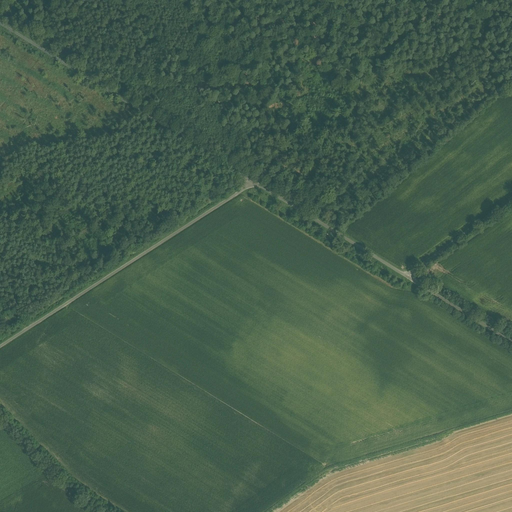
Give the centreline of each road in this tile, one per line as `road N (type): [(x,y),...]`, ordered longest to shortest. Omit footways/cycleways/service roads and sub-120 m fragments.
road 1 (unclassified): [(0,342),(244,181),(403,279)]
road 2 (track): [(0,40),(244,181)]
road 3 (unclassified): [(403,279),(511,198)]
road 4 (unclassified): [(403,279),(511,347)]
